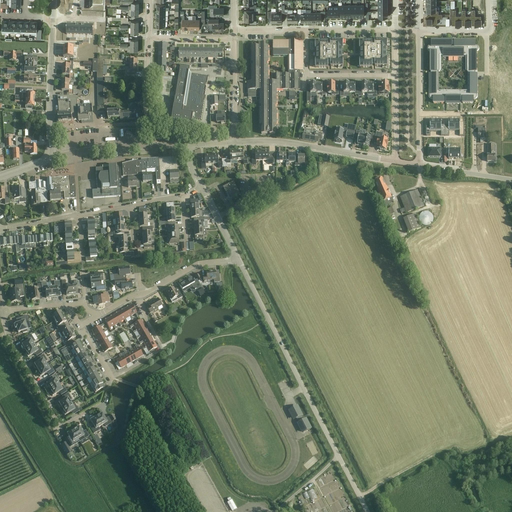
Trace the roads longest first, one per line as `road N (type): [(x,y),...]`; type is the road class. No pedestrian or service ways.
road 1 (unclassified): [(338,455),(238,258)]
road 2 (residential): [(3,312),(10,342),(60,426),(96,405)]
road 3 (track): [(359,496),(437,455),(473,511)]
road 4 (unclassified): [(396,161),(245,141)]
road 5 (unclassified): [(50,159),(53,18)]
road 6 (residential): [(395,76),(310,76),(306,31)]
